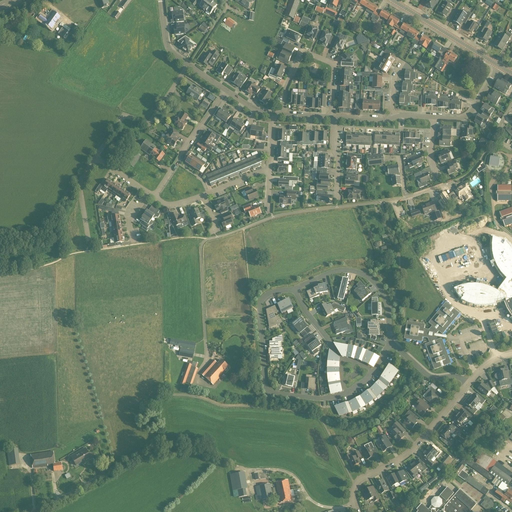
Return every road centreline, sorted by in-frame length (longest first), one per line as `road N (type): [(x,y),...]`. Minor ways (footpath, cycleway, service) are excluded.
road 1 (unclassified): [(205,344),(206,239),(288,213),(406,197),(466,176),(511,104)]
road 2 (residential): [(388,342),(375,369),(346,393),(315,398),(267,389),(260,301),(294,288)]
road 3 (unknown): [(481,261),(477,238),(463,230),(444,236),(438,252),(451,300),(483,319),(485,309),(477,308)]
road 4 (residential): [(354,503),(354,484),(418,442),(467,383)]
road 5 (residential): [(284,114),(285,88),(303,52),(333,65),(331,117)]
road 6 (residential): [(294,288),(340,270),(370,278),(384,297),(388,342)]
road 7 (residential): [(95,157),(123,116),(148,123),(188,65)]
road 8 (unclassified): [(35,511),(161,445)]
road 9 (residential): [(354,503),(323,507),(284,470),(236,465)]
road 10 (residential): [(153,196),(226,90)]
road 11 (tertiary): [(498,66),(390,0)]
